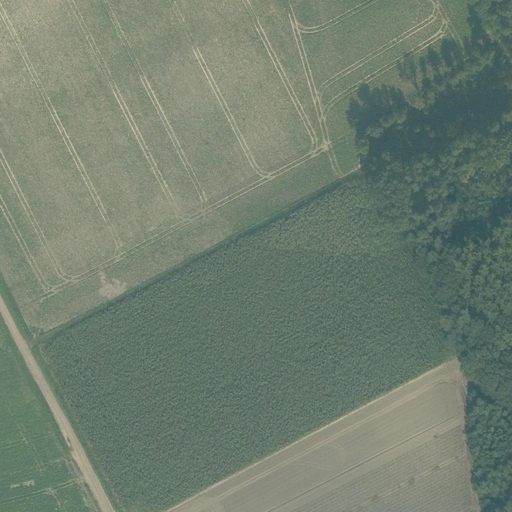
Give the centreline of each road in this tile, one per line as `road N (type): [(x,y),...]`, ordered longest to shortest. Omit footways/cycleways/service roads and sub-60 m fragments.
road 1 (track): [(24,350),(366,167)]
road 2 (track): [(0,304),(108,511)]
road 3 (track): [(511,89),(366,167)]
